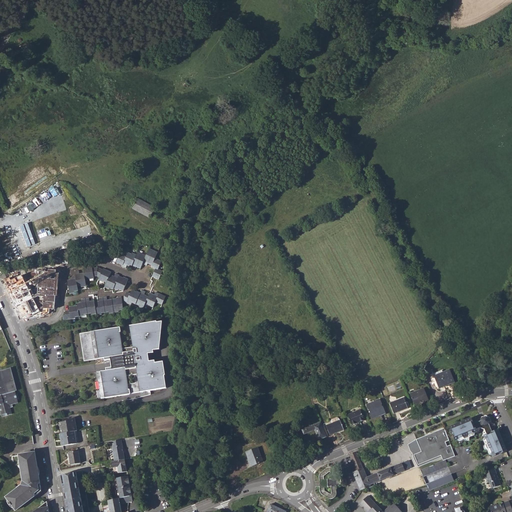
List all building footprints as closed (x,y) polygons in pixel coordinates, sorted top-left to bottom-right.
[(134,206),(151,215),(155,208),(138,199),(134,206)] [(149,277),(156,280),(159,273),(155,270),(158,263),(151,259),(154,254),(146,250),(143,257),(135,254),(134,255),(129,253),(128,255),(124,253),(122,258),(116,255),(112,263),(119,266),(118,267),(122,268),(123,266),(131,269),(132,267),(137,270),(140,263),(143,265),(144,263),(149,266),(148,267),(152,269),(149,277)] [(69,294),(71,294),(73,294),(73,293),(75,292),(76,292),(75,287),(79,287),(80,287),(84,286),(83,281),(87,280),(88,281),(92,280),(91,277),(94,277),(96,278),(95,281),(98,283),(99,282),(102,283),(101,287),(105,289),(105,288),(109,289),(110,288),(114,290),(115,289),(119,290),(124,280),(120,277),(119,279),(115,277),(116,275),(112,274),(110,278),(106,276),(107,273),(100,270),(99,271),(94,268),(90,269),(89,267),(81,269),(81,274),(77,275),(76,272),(73,273),(73,277),(70,278),(70,282),(67,282),(69,294)] [(21,273),(5,281),(24,320),(43,317),(50,314),(50,309),(55,309),(55,296),(58,296),(60,272),(56,272),(57,270),(48,269),(48,272),(39,271),(38,294),(32,296),(21,273)] [(78,318),(83,317),(86,316),(86,315),(87,314),(92,313),(93,315),(99,314),(99,315),(105,314),(105,313),(111,312),(111,313),(121,311),(120,310),(125,309),(124,302),(126,301),(131,304),(132,303),(135,304),(136,303),(140,305),(139,306),(143,308),(145,303),(150,305),(150,304),(153,306),(156,301),(162,305),(166,296),(155,291),(154,294),(150,292),(148,296),(144,294),(145,291),(142,290),(141,292),(137,291),(137,292),(133,290),(130,294),(127,293),(124,299),(123,299),(123,297),(118,298),(119,299),(109,301),(109,299),(101,300),(102,302),(97,303),(96,302),(92,303),(91,300),(84,302),(84,304),(79,305),(79,307),(71,309),(71,311),(67,311),(68,321),(78,319),(78,318)] [(157,352),(161,324),(152,325),(152,324),(127,327),(129,344),(137,343),(138,354),(137,354),(140,372),(152,370),(151,367),(159,366),(161,378),(162,378),(160,364),(146,366),(145,353),(157,352)] [(162,386),(161,378),(159,366),(151,367),(152,370),(140,372),(137,354),(138,354),(137,343),(129,344),(130,348),(119,350),(117,333),(118,333),(118,328),(85,332),(85,333),(78,334),(79,342),(83,342),(85,360),(112,357),(112,361),(111,361),(111,366),(113,366),(113,370),(95,372),(98,399),(125,395),(145,392),(145,390),(149,390),(149,387),(162,386)] [(0,411),(2,417),(12,415),(10,408),(13,408),(13,407),(12,404),(18,403),(17,399),(18,399),(17,394),(16,395),(15,391),(16,391),(10,368),(0,370),(0,411)] [(431,377),(437,390),(451,384),(446,371),(431,377)] [(410,394),(414,405),(428,399),(424,388),(410,394)] [(390,404),(394,413),(407,408),(403,398),(390,404)] [(366,404),(371,419),(385,414),(379,399),(366,404)] [(348,415),(351,425),(364,420),(360,410),(348,415)] [(469,436),(476,433),(476,431),(481,429),(484,430),(486,436),(484,436),(487,444),(485,445),(487,451),(489,450),(492,457),(506,452),(502,444),(500,440),(501,439),(497,431),(492,433),(489,426),(490,426),(492,422),(490,418),(486,416),(482,417),(481,421),(481,422),(473,425),(471,419),(463,422),(463,423),(458,425),(450,428),(456,441),(463,438),(464,440),(470,438),(469,436)] [(60,429),(60,433),(62,441),(60,441),(61,446),(76,443),(74,431),(77,431),(74,418),(69,419),(69,421),(57,423),(58,428),(60,429)] [(344,430),(340,420),(330,424),(326,426),(330,435),(344,430)] [(314,430),(318,440),(326,437),(320,422),(302,429),(303,434),(314,430)] [(413,453),(418,466),(441,457),(443,460),(456,455),(444,428),(417,439),(408,444),(411,450),(413,453)] [(121,440),(111,441),(114,461),(125,459),(121,440)] [(248,457),(251,466),(262,461),(257,448),(245,452),(247,457),(248,457)] [(68,453),(70,465),(80,463),(78,451),(68,453)] [(17,454),(22,481),(20,486),(4,498),(8,503),(7,504),(9,506),(10,505),(14,510),(37,493),(40,486),(34,452),(17,454)] [(353,473),(361,490),(370,486),(370,485),(371,484),(374,483),(412,468),(408,460),(367,477),(356,452),(349,455),(356,471),(353,473)] [(167,456),(170,465),(179,462),(176,453),(167,456)] [(117,467),(118,473),(127,472),(125,459),(114,461),(111,462),(112,468),(117,467)] [(445,460),(420,470),(423,477),(448,467),(445,460)] [(329,499),(332,499),(333,499),(334,498),(335,497),(336,496),(336,495),(336,487),(340,487),(340,486),(344,486),(345,486),(346,485),(346,484),(346,483),(346,482),(346,481),(346,480),(345,480),(344,479),(343,479),(341,479),(340,479),(337,479),(336,478),(335,472),(335,471),(334,469),(333,468),(332,467),(330,467),(329,467),(327,468),(323,471),(320,472),(320,473),(319,475),(319,476),(319,479),(321,479),(323,479),(323,477),(323,476),(327,473),(329,472),(330,473),(331,479),(330,479),(328,479),(328,487),(331,487),(331,490),(331,493),(330,493),(329,493),(323,489),(323,487),(319,488),(320,491),(320,492),(320,493),(327,498),(329,499)] [(500,485),(498,478),(497,479),(495,473),(496,473),(494,469),(483,473),(485,477),(486,477),(488,483),(490,482),(492,488),(500,485)] [(83,511),(76,473),(61,476),(67,511),(83,511)] [(451,474),(426,484),(429,491),(453,481),(451,474)] [(127,486),(126,480),(128,478),(128,476),(117,478),(118,487),(127,486)] [(128,492),(127,486),(118,487),(120,498),(131,496),(131,493),(128,492)] [(365,511),(378,505),(368,495),(358,503),(365,511)] [(108,505),(109,511),(121,511),(120,503),(119,498),(108,500),(108,505)] [(48,511),(46,502),(45,503),(43,505),(36,509),(32,511),(48,511)] [(402,511),(394,502),(383,511),(378,505),(365,511),(366,511),(402,511)] [(511,509),(509,502),(497,506),(495,507),(494,506),(490,508),(491,511),(508,511),(511,511),(511,509)]
